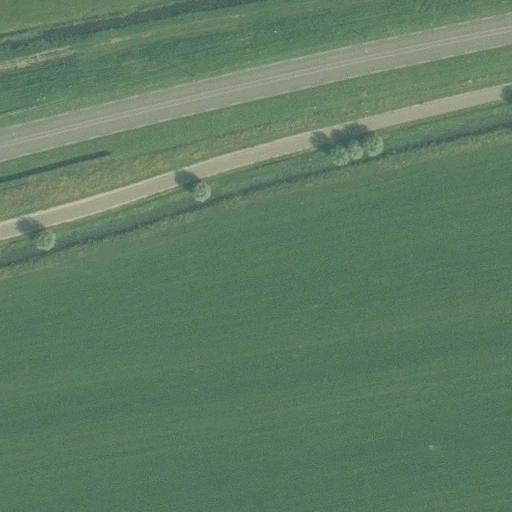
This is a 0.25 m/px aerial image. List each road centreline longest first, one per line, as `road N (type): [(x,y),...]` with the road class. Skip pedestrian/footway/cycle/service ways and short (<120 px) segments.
road 1 (unclassified): [(0,234),(275,149),(511,91)]
road 2 (primary): [(0,145),(511,30)]
